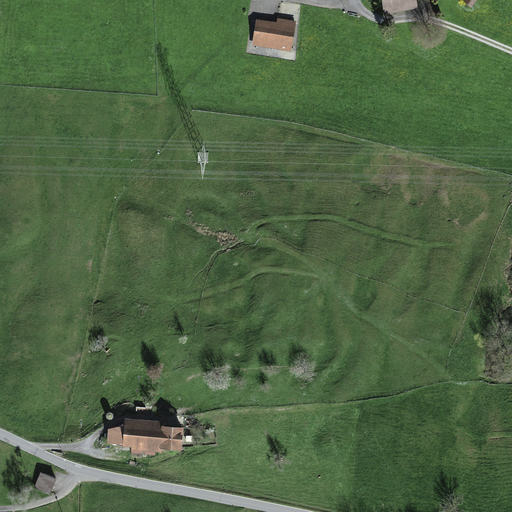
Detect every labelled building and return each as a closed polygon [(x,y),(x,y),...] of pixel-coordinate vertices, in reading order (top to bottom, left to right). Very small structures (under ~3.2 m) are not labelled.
[(381,0),(384,18),(416,12),(414,0),(381,0)] [(478,0),(470,0),(465,8),(471,12),(479,1),(478,0)] [(258,24),(254,49),(293,56),(297,25),(278,22),(277,27),(258,24)] [(125,432),(106,431),(105,448),(129,450),(129,455),(157,457),(158,451),(183,453),(185,429),(126,424),(125,432)] [(57,483),(39,476),(34,490),(52,497),(57,483)]
